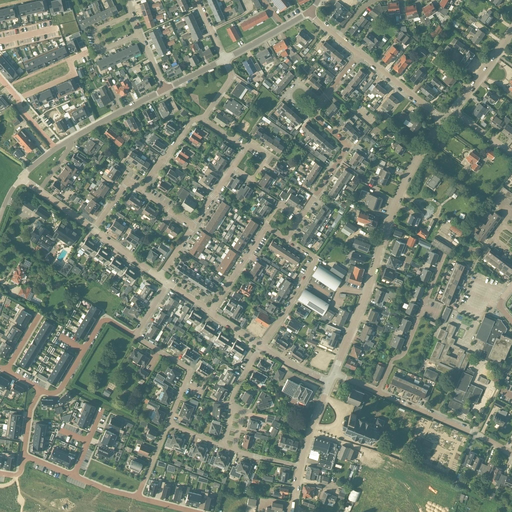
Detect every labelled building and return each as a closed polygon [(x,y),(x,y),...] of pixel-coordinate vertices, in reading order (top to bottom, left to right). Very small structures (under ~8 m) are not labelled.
[(53,7),(49,8),(51,15),(55,14),(54,11),(60,10),(57,0),(55,0),(51,1),(53,7)] [(64,0),(57,0),(60,10),(66,9),(67,11),(70,10),(69,4),(66,4),(64,0)] [(106,0),(107,1),(109,5),(109,8),(112,14),(118,12),(115,5),(114,5),(111,0),(106,0)] [(285,0),(278,6),(281,11),(284,8),(285,9),(291,6),(288,1),(287,2),(285,0)] [(444,7),(442,9),(447,13),(448,11),(447,10),(448,9),(449,9),(452,5),(443,0),(441,0),(439,4),(444,7)] [(94,2),(96,6),(101,19),(107,17),(104,10),(101,11),(98,5),(97,1),(94,2)] [(139,4),(141,10),(152,7),(151,5),(151,4),(150,4),(148,5),(147,1),(139,4)] [(216,1),(210,4),(212,9),(219,6),(216,1)] [(337,1),(327,14),(342,26),(353,14),(354,11),(352,9),(350,12),(337,1)] [(94,2),(92,4),(93,7),(96,14),(93,15),(96,22),(101,19),(96,6),(94,2)] [(374,7),(382,13),(381,12),(383,11),(381,6),(380,2),(379,2),(380,3),(377,5),(376,4),(377,5),(374,7)] [(388,6),(381,6),(383,11),(388,9),(389,14),(394,13),(393,2),(388,2),(388,6)] [(427,5),(433,15),(438,12),(432,2),(427,5)] [(176,5),(172,7),(173,9),(174,8),(175,10),(178,9),(181,8),(182,11),(189,8),(186,3),(177,7),(176,5)] [(141,10),(143,16),(151,13),(150,10),(152,9),(152,8),(156,7),(156,5),(155,5),(154,4),(151,5),(152,7),(141,10)] [(416,4),(410,5),(414,18),(414,21),(421,20),(420,18),(419,18),(419,17),(416,4)] [(406,13),(403,14),(405,20),(408,19),(408,20),(414,18),(410,5),(405,6),(406,13)] [(426,14),(423,16),(427,25),(431,23),(429,17),(433,15),(427,5),(422,8),(426,14)] [(219,6),(212,9),(215,15),(221,12),(219,6)] [(104,10),(107,17),(112,14),(109,8),(104,10)] [(374,8),(370,12),(377,17),(380,13),(374,8)] [(87,10),(85,11),(90,24),(96,22),(93,15),(90,16),(87,10)] [(484,13),(480,19),(482,21),(484,20),(491,25),(496,18),(492,16),(494,14),(493,13),(494,12),(490,10),(486,14),(484,13)] [(85,27),(90,24),(85,11),(82,12),(85,18),(82,20),(80,16),(76,17),(79,24),(83,22),(85,27)] [(259,14),(263,21),(269,17),(265,11),(259,14)] [(225,21),(221,12),(215,15),(217,20),(220,19),(222,22),(225,21)] [(152,16),(151,13),(143,16),(145,22),(155,18),(155,17),(154,15),(152,16)] [(191,13),(184,17),(186,20),(187,22),(194,19),(191,13)] [(259,14),(253,17),(256,24),(263,21),(259,14)] [(156,20),(160,19),(160,17),(159,17),(158,15),(155,17),(155,18),(145,22),(147,28),(155,25),(154,22),(156,21),(156,20)] [(362,16),(359,19),(350,31),(355,36),(364,26),(367,28),(371,23),(362,16)] [(253,17),(247,21),(250,27),(256,24),(253,17)] [(194,19),(187,22),(188,25),(189,28),(197,25),(194,19)] [(453,19),(450,24),(456,28),(459,24),(453,19)] [(244,30),(250,27),(247,21),(241,24),(244,30)] [(186,29),(188,33),(189,33),(191,31),(192,33),(199,30),(197,25),(189,28),(186,29)] [(230,35),(237,32),(233,25),(227,29),(230,35)] [(468,28),(468,29),(470,31),(471,31),(481,38),(482,37),(483,37),(485,36),(484,35),(485,33),(479,29),(477,32),(474,30),(475,30),(469,26),(468,28)] [(149,32),(152,38),(159,35),(162,33),(161,32),(160,30),(158,31),(157,29),(149,32)] [(478,44),(481,38),(471,31),(470,31),(468,29),(466,31),(471,35),(472,34),(474,36),(472,39),(478,44)] [(159,35),(152,38),(154,44),(162,40),(160,38),(163,36),(162,35),(166,33),(166,32),(165,32),(164,30),(161,32),(162,33),(159,35)] [(189,33),(188,33),(185,34),(186,36),(187,38),(191,36),(191,37),(193,36),(194,39),(202,36),(199,30),(192,33),(190,34),(189,33)] [(307,41),(310,38),(301,30),(296,36),(301,40),(299,43),(303,45),(302,46),(305,48),(309,43),(307,41)] [(397,37),(401,41),(407,35),(402,31),(397,37)] [(240,38),(237,32),(230,35),(233,41),(240,38)] [(71,42),(67,43),(70,51),(74,50),(76,49),(76,50),(80,49),(77,42),(81,40),(79,33),(74,35),(75,38),(70,40),(71,42)] [(369,33),(364,39),(370,44),(368,47),(373,51),(377,45),(380,48),(385,42),(382,40),(380,41),(376,38),(375,37),(369,33)] [(407,35),(401,41),(407,45),(412,39),(407,35)] [(154,44),(157,49),(164,46),(162,40),(154,44)] [(283,40),(277,43),(285,57),(288,55),(284,47),(286,46),(283,40)] [(467,53),(469,49),(457,40),(453,45),(460,50),(461,49),(467,53)] [(321,42),(315,49),(317,51),(320,48),(322,51),(321,52),(323,54),(324,53),(326,50),(330,45),(325,41),(323,43),(321,42)] [(195,43),(198,50),(201,57),(204,55),(206,59),(213,55),(209,48),(203,52),(201,49),(198,42),(195,43)] [(283,58),(285,57),(277,43),(272,46),(276,52),(279,50),(283,58)] [(131,44),(128,46),(129,48),(130,47),(134,56),(140,53),(137,44),(132,46),(131,44)] [(335,49),(330,45),(326,50),(330,54),(335,49)] [(64,46),(59,48),(63,57),(68,55),(64,46)] [(167,52),(164,46),(157,49),(159,55),(167,52)] [(382,58),(385,61),(396,48),(393,46),(388,51),(382,58)] [(125,47),(122,48),(123,50),(127,59),(134,56),(130,47),(129,48),(125,49),(125,47)] [(418,52),(421,54),(424,57),(428,52),(422,47),(418,52)] [(59,48),(54,50),(58,59),(63,57),(59,48)] [(396,48),(385,61),(389,63),(399,50),(396,48)] [(267,49),(256,55),(261,64),(266,61),(267,64),(273,60),(276,66),(279,63),(275,58),(275,57),(272,58),(269,52),(267,49)] [(339,52),(335,49),(330,54),(335,58),(339,52)] [(469,49),(467,53),(465,55),(471,59),(475,54),(469,49)] [(54,50),(49,52),(53,61),(58,59),(54,50)] [(118,50),(115,51),(116,53),(117,53),(121,62),(127,59),(123,50),(119,52),(118,50)] [(49,52),(44,55),(48,64),(53,61),(49,52)] [(335,58),(330,64),(333,67),(335,64),(335,63),(337,61),(339,63),(338,63),(342,66),(345,63),(341,60),(344,56),(339,52),(335,58)] [(111,53),(109,54),(109,56),(110,56),(114,64),(121,62),(117,53),(116,53),(112,55),(111,53)] [(296,53),(290,57),(294,62),(297,60),(298,61),(302,59),(296,53)] [(404,61),(397,70),(400,73),(408,63),(409,64),(412,60),(404,54),(402,57),(403,58),(402,59),(404,61)] [(44,55),(39,57),(43,66),(48,64),(44,55)] [(190,61),(192,65),(198,62),(195,55),(189,58),(188,55),(183,57),(186,63),(190,61)] [(466,66),(471,59),(465,55),(460,62),(466,66)] [(105,56),(102,57),(103,59),(104,59),(107,67),(114,64),(110,56),(109,56),(106,58),(105,56)] [(39,57),(34,59),(38,68),(43,66),(39,57)] [(393,67),(397,70),(404,61),(402,59),(403,58),(402,57),(393,67)] [(257,72),(261,70),(257,62),(254,64),(250,58),(243,62),(249,74),(257,70),(257,72)] [(34,59),(29,61),(33,70),(38,68),(34,59)] [(98,59),(96,60),(97,62),(101,70),(107,67),(104,59),(103,59),(99,61),(98,59)] [(29,61),(24,63),(28,72),(33,70),(29,61)] [(440,62),(438,66),(444,71),(446,67),(440,62)] [(8,63),(0,70),(4,74),(11,67),(8,63)] [(172,67),(175,74),(181,71),(178,64),(172,67)] [(11,67),(4,74),(7,78),(15,71),(11,67)] [(169,77),(175,74),(172,67),(166,70),(164,67),(162,68),(164,72),(166,71),(169,77)] [(283,70),(281,72),(285,75),(290,79),(294,75),(292,73),(288,69),(285,72),(283,70)] [(360,69),(356,74),(363,80),(364,81),(366,78),(365,78),(368,74),(366,73),(365,73),(360,69)] [(419,69),(411,79),(417,84),(425,74),(419,69)] [(447,76),(444,80),(451,86),(456,80),(453,77),(455,74),(449,69),(445,74),(447,76)] [(15,71),(7,78),(11,82),(18,75),(15,71)] [(320,77),(313,86),(317,89),(322,83),(320,81),(322,78),(326,73),(324,71),(320,77)] [(308,82),(313,86),(320,77),(314,72),(311,76),(312,77),(308,82)] [(356,74),(353,79),(360,84),(363,80),(356,74)] [(142,81),(145,89),(151,86),(149,83),(151,82),(148,75),(140,79),(142,81)] [(285,75),(281,80),(286,84),(290,79),(285,75)] [(73,78),(67,81),(71,90),(76,88),(77,90),(81,88),(78,83),(75,84),(73,78)] [(140,92),(145,89),(142,81),(140,79),(131,83),(135,90),(138,88),(140,92)] [(353,79),(349,83),(356,89),(360,84),(353,79)] [(122,86),(121,86),(125,94),(128,92),(127,88),(129,87),(127,83),(125,80),(120,82),(122,86)] [(281,80),(277,84),(282,88),(286,84),(281,80)] [(67,81),(62,83),(66,92),(71,90),(67,81)] [(275,82),(271,87),(273,89),(277,93),(278,93),(282,88),(277,84),(275,82)] [(423,85),(421,88),(422,89),(421,90),(426,94),(431,88),(435,84),(432,82),(429,86),(426,84),(425,86),(423,85)] [(59,91),(56,92),(58,98),(61,97),(60,95),(66,92),(62,83),(56,86),(59,91)] [(121,96),(125,94),(121,86),(119,87),(118,83),(113,86),(115,89),(117,93),(119,92),(121,96)] [(349,83),(345,88),(350,92),(354,95),(355,95),(356,93),(354,91),(356,89),(349,83)] [(365,93),(364,95),(366,97),(369,92),(371,94),(370,95),(373,98),(378,92),(377,92),(382,87),(377,83),(375,86),(372,84),(371,86),(369,89),(367,90),(366,92),(365,93)] [(237,85),(232,92),(238,97),(239,97),(245,88),(241,85),(239,87),(237,85)] [(99,89),(102,94),(98,96),(96,93),(92,95),(94,100),(96,99),(100,106),(107,103),(106,101),(110,100),(105,90),(103,86),(99,89)] [(382,87),(377,92),(378,92),(382,96),(387,91),(382,87)] [(345,88),(341,93),(344,95),(342,97),(346,101),(348,98),(347,97),(349,94),(352,97),(354,95),(350,92),(345,88)] [(436,92),(431,88),(426,94),(431,98),(436,92)] [(49,89),(44,91),(48,100),(53,98),(54,100),(57,99),(55,93),(52,94),(49,89)] [(496,98),(498,100),(502,95),(494,90),(492,93),(489,91),(484,96),(490,101),(492,103),(496,98)] [(44,91),(38,93),(42,103),(48,100),(44,91)] [(35,101),(32,103),(35,108),(38,107),(37,105),(42,103),(38,93),(32,96),(35,101)] [(381,108),(386,113),(387,113),(389,110),(389,111),(393,105),(394,105),(398,100),(391,94),(387,99),(387,100),(381,108)] [(162,108),(159,110),(163,118),(167,116),(168,115),(169,113),(169,112),(169,111),(172,109),(174,112),(179,110),(174,102),(170,104),(169,102),(167,99),(159,103),(162,108)] [(239,109),(240,108),(242,105),(233,99),(231,102),(228,99),(223,106),(227,108),(226,110),(232,114),(233,112),(238,116),(242,111),(239,109)] [(485,115),(489,110),(491,107),(483,101),(481,104),(480,103),(473,112),(480,117),(483,113),(485,115)] [(281,115),(288,107),(284,103),(283,103),(282,102),(276,108),(278,110),(277,111),(281,115)] [(333,102),(330,107),(337,113),(339,115),(340,114),(340,112),(338,111),(342,106),(338,103),(337,105),(333,102)] [(82,107),(77,109),(82,119),(88,116),(84,110),(87,108),(84,103),(81,104),(82,107)] [(285,116),(287,118),(293,111),(288,107),(281,115),(284,117),(285,116)] [(337,113),(330,107),(326,112),(331,116),(333,114),(335,115),(337,113)] [(158,119),(155,112),(152,114),(149,108),(142,112),(147,121),(151,118),(153,121),(158,119)] [(71,110),(68,111),(70,117),(73,116),(76,122),(82,119),(77,109),(72,112),(71,110)] [(287,118),(292,122),(297,115),(293,111),(287,118)] [(9,116),(17,125),(21,121),(13,112),(9,116)] [(227,120),(230,123),(233,119),(224,114),(223,116),(218,113),(214,119),(223,126),(227,120)] [(422,123),(409,114),(406,119),(413,124),(411,128),(416,132),(422,123)] [(61,118),(56,122),(62,131),(67,128),(64,122),(66,120),(63,115),(60,116),(61,118)] [(297,115),(292,122),(290,123),(292,125),(294,123),(296,125),(302,119),(297,115)] [(490,122),(499,129),(502,125),(505,127),(507,124),(510,119),(506,116),(503,121),(495,115),(490,122)] [(138,122),(135,123),(132,117),(124,121),(126,127),(129,125),(131,129),(136,127),(137,130),(142,128),(138,122)] [(167,123),(164,127),(167,130),(166,132),(170,135),(171,133),(172,133),(173,132),(174,132),(175,131),(175,130),(175,129),(175,128),(173,127),(174,125),(175,124),(169,120),(168,123),(167,123)] [(345,130),(347,131),(351,126),(353,123),(351,121),(350,122),(348,120),(348,121),(342,127),(342,128),(344,130),(345,130)] [(351,126),(347,131),(351,135),(357,128),(362,123),(360,122),(358,124),(357,124),(354,129),(351,126)] [(304,135),(311,127),(306,123),(302,128),(304,130),(302,133),(304,135)] [(505,127),(502,131),(511,138),(511,136),(511,127),(507,124),(505,127)] [(256,125),(251,133),(254,134),(253,135),(258,138),(263,132),(265,129),(263,128),(261,131),(258,129),(259,127),(256,125)] [(315,131),(311,127),(304,135),(306,137),(308,134),(311,136),(315,131)] [(109,128),(104,134),(119,146),(124,140),(126,142),(128,139),(123,135),(121,137),(109,128)] [(191,132),(200,138),(201,137),(203,137),(205,138),(208,133),(203,129),(201,132),(196,128),(194,131),(193,130),(191,132)] [(351,135),(356,139),(358,137),(362,132),(357,128),(351,135)] [(362,132),(358,137),(361,140),(365,135),(365,134),(369,130),(367,128),(362,133),(362,132)] [(21,144),(29,138),(21,129),(14,136),(21,144)] [(311,141),(313,143),(320,135),(315,131),(311,136),(313,138),(311,141)] [(199,140),(200,138),(191,132),(190,135),(191,135),(189,138),(194,142),(192,144),(198,148),(201,143),(199,142),(199,140)] [(263,132),(258,138),(264,142),(268,136),(263,132)] [(157,140),(159,138),(159,137),(154,134),(150,139),(154,142),(152,145),(159,151),(163,145),(157,140)] [(271,138),(268,136),(264,142),(269,146),(274,138),(275,137),(273,135),(271,138)] [(324,139),(320,135),(313,143),(315,144),(317,143),(319,145),(320,144),(324,139)] [(86,147),(83,150),(91,155),(93,152),(98,145),(99,144),(101,146),(104,143),(95,136),(93,138),(93,137),(92,137),(90,137),(89,138),(85,144),(87,145),(86,147)] [(35,145),(29,138),(21,144),(28,152),(35,145)] [(279,141),(274,138),(269,146),(274,149),(278,143),(279,141)] [(402,146),(404,143),(396,138),(393,144),(397,147),(395,150),(402,154),(406,148),(402,146)] [(322,146),(319,149),(322,151),(329,143),(324,139),(320,144),(322,146)] [(223,142),(219,147),(225,151),(224,153),(229,156),(230,155),(231,155),(232,154),(233,153),(235,151),(231,148),(232,145),(227,141),(225,144),(223,142)] [(283,146),(278,143),(274,149),(279,153),(283,146)] [(320,153),(317,157),(324,162),(327,158),(322,155),(324,153),(328,153),(333,147),(329,143),(322,151),(320,153)] [(18,148),(14,152),(19,158),(23,154),(18,148)] [(130,163),(136,154),(138,151),(133,148),(127,158),(130,160),(128,162),(130,163)] [(178,152),(187,158),(187,157),(190,156),(192,158),(195,153),(189,149),(188,151),(182,148),(180,151),(179,150),(178,152)] [(490,149),(487,154),(493,159),(496,154),(490,149)] [(355,154),(353,157),(361,162),(367,166),(369,163),(363,159),(366,153),(361,150),(359,153),(356,152),(355,152),(354,154),(355,154)] [(482,164),(477,160),(481,156),(473,150),(471,153),(469,156),(468,155),(466,158),(468,160),(474,165),(472,168),(476,171),(482,164)] [(219,157),(216,160),(224,166),(225,164),(226,164),(228,161),(223,158),(225,156),(218,151),(216,155),(219,157)] [(186,159),(187,158),(178,152),(176,154),(177,155),(175,158),(181,161),(179,164),(185,168),(188,163),(186,162),(186,159)] [(75,153),(70,159),(78,165),(80,161),(85,164),(89,159),(83,155),(81,157),(77,154),(75,153)] [(94,155),(91,158),(98,164),(104,156),(100,154),(98,157),(94,155)] [(141,157),(136,154),(130,163),(131,164),(132,162),(136,164),(141,157)] [(145,160),(141,157),(136,164),(138,166),(137,168),(139,169),(145,160)] [(351,159),(349,161),(350,162),(357,167),(361,162),(353,157),(352,159),(351,159)] [(147,158),(145,160),(139,169),(140,170),(141,168),(144,170),(149,163),(147,162),(149,159),(147,158)] [(209,162),(207,165),(215,170),(217,168),(221,171),(223,168),(223,167),(224,166),(216,160),(213,165),(212,164),(209,162)] [(109,165),(107,167),(108,169),(110,171),(119,177),(120,175),(119,175),(118,174),(120,171),(117,169),(120,166),(118,165),(117,164),(113,161),(111,165),(109,165)] [(287,172),(284,170),(286,167),(277,162),(273,168),(279,172),(278,175),(283,178),(287,172)] [(310,163),(309,165),(318,171),(321,166),(315,162),(313,165),(310,163)] [(66,165),(63,170),(72,177),(74,174),(76,176),(80,171),(74,167),(72,169),(66,165)] [(309,165),(307,168),(311,170),(309,173),(315,176),(318,171),(309,165)] [(204,175),(214,182),(217,178),(216,177),(218,174),(208,168),(204,172),(205,173),(204,175)] [(345,169),(342,174),(349,179),(352,174),(354,175),(356,172),(349,168),(347,170),(345,169)] [(381,168),(378,174),(381,176),(381,175),(387,178),(390,172),(383,169),(381,168)] [(170,169),(166,174),(169,176),(170,176),(170,178),(172,179),(179,178),(180,179),(181,177),(182,177),(184,174),(177,169),(176,169),(174,171),(170,169)] [(70,180),(72,177),(63,170),(59,176),(65,180),(63,183),(69,187),(73,182),(70,180)] [(105,174),(103,177),(108,180),(110,178),(114,180),(115,178),(117,178),(118,178),(119,177),(110,171),(107,175),(105,174)] [(262,178),(270,183),(273,178),(276,180),(278,178),(273,174),(271,177),(266,173),(262,178)] [(309,173),(306,178),(311,181),(315,176),(309,173)] [(427,183),(433,188),(441,178),(434,173),(427,183)] [(342,174),(338,179),(346,184),(349,179),(342,174)] [(201,177),(198,182),(208,189),(210,186),(211,187),(214,182),(204,175),(202,178),(201,177)] [(381,176),(378,182),(385,185),(387,178),(381,175),(381,176)] [(301,178),(299,181),(300,182),(306,186),(308,187),(311,181),(306,178),(302,176),(301,178)] [(232,183),(230,181),(226,187),(231,190),(233,187),(236,189),(242,181),(236,177),(232,183)] [(102,182),(99,186),(107,193),(108,191),(107,190),(109,187),(105,184),(107,182),(102,178),(100,181),(102,182)] [(260,179),(258,182),(259,182),(259,183),(262,185),(265,187),(263,189),(268,193),(270,190),(267,188),(270,183),(262,178),(261,180),(260,179)] [(338,179),(335,184),(343,189),(346,184),(338,179)] [(161,181),(158,187),(167,193),(171,188),(169,187),(171,184),(166,180),(164,183),(161,181)] [(194,181),(192,184),(197,187),(194,193),(201,198),(205,192),(201,189),(198,187),(200,185),(194,181)] [(64,191),(67,187),(67,186),(61,183),(60,185),(55,182),(51,187),(58,193),(61,189),(64,191)] [(93,188),(91,191),(97,196),(98,197),(100,194),(102,196),(104,194),(105,193),(106,194),(107,193),(99,186),(96,184),(95,185),(93,188)] [(335,184),(332,189),(339,194),(343,189),(335,184)] [(240,189),(235,196),(241,200),(244,195),(247,197),(252,189),(252,188),(250,186),(249,187),(246,185),(244,188),(242,187),(240,189)] [(446,193),(451,196),(456,189),(451,186),(446,193)] [(187,197),(190,192),(183,188),(178,197),(181,199),(181,200),(181,203),(182,203),(181,205),(184,207),(183,208),(190,212),(196,203),(187,197)] [(282,191),(279,196),(286,200),(286,201),(290,204),(297,194),(294,192),(295,191),(290,188),(286,194),(282,191)] [(332,189),(328,194),(336,199),(339,194),(332,189)] [(357,202),(375,208),(379,209),(383,198),(369,194),(369,192),(362,190),(357,202)] [(88,203),(96,209),(99,204),(94,200),(95,198),(90,193),(86,198),(90,201),(88,203)] [(128,204),(132,206),(137,198),(132,194),(128,200),(126,198),(122,203),(127,206),(128,204)] [(299,195),(297,194),(290,204),(295,207),(295,206),(298,208),(305,197),(304,197),(300,194),(299,195)] [(258,205),(268,212),(271,207),(270,207),(272,204),(262,197),(259,202),(260,203),(258,205)] [(137,198),(132,206),(135,208),(134,210),(138,213),(141,208),(139,207),(142,202),(137,198)] [(218,204),(226,210),(229,205),(222,201),(220,204),(219,203),(218,204)] [(92,214),(96,209),(88,203),(86,206),(83,203),(79,208),(85,212),(87,210),(92,214)] [(218,207),(216,210),(223,214),(226,210),(218,204),(216,206),(218,207)] [(143,210),(141,208),(138,213),(142,216),(144,214),(147,216),(152,208),(147,205),(143,210)] [(265,216),(268,212),(258,205),(257,208),(256,207),(252,212),(263,219),(264,216),(265,216)] [(320,212),(327,217),(330,213),(332,213),(334,210),(327,206),(325,209),(322,208),(320,212)] [(49,214),(39,207),(35,213),(45,219),(49,214)] [(152,208),(147,216),(150,218),(149,221),(153,224),(156,219),(154,217),(158,212),(152,208)] [(213,212),(212,214),(220,219),(223,214),(216,210),(215,213),(213,212)] [(373,232),(375,227),(379,216),(375,214),(375,215),(360,210),(356,220),(366,224),(366,225),(369,226),(367,230),(373,232)] [(418,210),(417,213),(422,216),(427,219),(430,216),(424,212),(418,210)] [(485,212),(489,214),(498,221),(501,216),(495,212),(493,215),(486,210),(485,212)] [(320,212),(317,216),(327,223),(330,219),(327,217),(320,212)] [(212,216),(210,219),(217,224),(220,219),(212,214),(211,215),(212,216)] [(411,214),(408,222),(414,224),(413,227),(416,228),(419,221),(416,220),(418,217),(411,214)] [(490,219),(488,222),(494,226),(498,221),(489,214),(487,216),(490,219)] [(317,216),(314,220),(322,226),(324,227),(327,223),(317,216)] [(112,231),(113,232),(119,223),(115,220),(116,219),(113,217),(110,222),(113,224),(110,228),(113,230),(112,231)] [(207,221),(206,223),(215,228),(217,224),(210,219),(209,222),(207,221)] [(248,224),(256,229),(258,228),(256,226),(258,224),(251,219),(248,224)] [(314,220),(311,225),(319,230),(322,226),(314,220)] [(348,220),(343,227),(348,231),(346,233),(349,235),(351,233),(352,233),(357,226),(348,220)] [(54,233),(53,235),(55,236),(56,237),(54,239),(56,240),(66,247),(69,243),(70,244),(71,243),(74,244),(79,236),(77,235),(78,233),(71,228),(71,230),(66,227),(67,226),(61,221),(53,232),(54,233)] [(163,229),(174,236),(179,229),(170,223),(168,226),(167,224),(163,222),(159,228),(162,231),(163,229)] [(483,222),(481,224),(491,231),(494,226),(488,222),(486,224),(483,222)] [(124,226),(119,223),(113,232),(115,233),(116,232),(119,234),(122,230),(124,232),(128,226),(125,225),(124,226)] [(212,233),(215,228),(206,223),(205,224),(206,226),(205,228),(212,233)] [(453,223),(450,228),(461,236),(465,231),(453,223)] [(248,224),(245,228),(252,233),(254,230),(255,231),(256,229),(248,224)] [(482,228),(480,231),(487,236),(491,231),(481,224),(480,226),(482,228)] [(56,237),(55,236),(53,235),(48,232),(49,231),(40,225),(38,229),(35,227),(31,234),(33,236),(31,239),(39,245),(49,251),(56,240),(54,239),(56,237)] [(311,225),(308,229),(316,234),(319,230),(311,225)] [(128,242),(129,243),(135,234),(131,231),(132,229),(129,227),(125,233),(128,235),(126,238),(129,240),(128,242)] [(420,227),(417,234),(426,238),(429,232),(420,227)] [(245,228),(242,233),(250,238),(252,237),(250,236),(252,233),(245,228)] [(399,239),(402,240),(405,232),(403,231),(403,230),(396,228),(393,235),(400,237),(399,239)] [(308,229),(305,233),(313,238),(316,234),(308,229)] [(202,231),(199,237),(208,242),(211,237),(202,231)] [(476,232),(474,234),(475,235),(479,238),(483,241),(487,236),(480,231),(478,234),(476,232)] [(242,233),(239,237),(246,242),(248,239),(249,240),(250,238),(242,233)] [(316,240),(313,238),(305,233),(303,238),(301,242),(307,246),(310,242),(313,244),(316,240)] [(407,243),(414,247),(417,239),(417,238),(418,236),(411,233),(410,236),(408,239),(407,243)] [(135,234),(129,243),(130,244),(131,243),(132,243),(135,244),(136,242),(139,244),(140,242),(143,237),(141,235),(140,237),(135,234)] [(199,237),(196,242),(204,247),(208,242),(199,237)] [(239,237),(236,242),(245,248),(246,246),(244,245),(246,242),(239,237)] [(356,237),(352,246),(367,252),(371,242),(356,237)] [(435,237),(431,244),(450,255),(454,248),(435,237)] [(81,241),(78,246),(80,248),(79,249),(84,252),(86,250),(91,242),(87,238),(84,243),(81,241)] [(270,250),(272,252),(277,243),(272,240),(268,247),(270,249),(270,250)] [(407,244),(406,244),(405,243),(397,240),(392,252),(400,255),(401,252),(403,253),(407,244)] [(431,244),(420,240),(419,244),(429,249),(431,244)] [(86,250),(84,252),(88,255),(87,256),(90,258),(91,256),(95,251),(93,249),(96,245),(91,242),(86,250)] [(196,242),(193,247),(201,252),(204,247),(196,242)] [(243,249),(245,248),(236,242),(233,247),(240,251),(242,248),(243,249)] [(153,246),(146,257),(153,262),(160,251),(164,254),(168,249),(162,244),(161,243),(157,249),(153,246)] [(282,246),(277,243),(272,252),(274,253),(275,252),(277,253),(282,246)] [(286,249),(282,246),(277,253),(280,255),(279,256),(281,257),(286,249)] [(198,257),(201,252),(193,247),(189,252),(198,257)] [(486,262),(487,262),(497,249),(495,248),(492,251),(490,250),(491,249),(488,247),(484,252),(487,254),(482,260),(483,260),(485,257),(488,260),(486,262)] [(95,251),(91,256),(93,258),(95,256),(99,259),(105,251),(100,248),(97,252),(95,251)] [(226,254),(235,260),(238,254),(230,249),(226,254)] [(291,252),(286,249),(281,257),(283,259),(284,257),(286,259),(291,252)] [(499,250),(497,249),(487,262),(489,260),(492,263),(498,256),(496,254),(499,250)] [(109,254),(105,251),(99,259),(104,262),(103,264),(105,266),(108,260),(106,259),(109,254)] [(423,264),(430,266),(431,263),(434,264),(438,254),(431,251),(427,261),(426,261),(424,264),(423,264)] [(295,255),(291,252),(286,259),(289,261),(288,262),(290,263),(295,255)] [(353,252),(349,262),(355,264),(356,261),(363,263),(366,257),(353,252)] [(226,254),(223,259),(231,265),(235,260),(226,254)] [(500,258),(498,256),(492,263),(497,266),(505,255),(503,254),(500,258)] [(300,258),(295,255),(290,263),(292,265),(293,263),(295,265),(300,258)] [(507,257),(505,255),(497,266),(501,269),(506,262),(504,260),(507,257)] [(388,262),(387,263),(387,264),(387,265),(396,268),(398,263),(401,264),(402,261),(391,256),(389,261),(388,262)] [(105,266),(104,267),(106,269),(111,272),(111,271),(113,269),(118,261),(114,258),(111,262),(108,260),(105,266)] [(20,263),(16,270),(16,269),(13,274),(14,274),(11,280),(17,284),(21,278),(23,279),(25,274),(23,273),(27,266),(29,267),(31,262),(26,259),(23,264),(20,263)] [(223,259),(220,264),(228,270),(231,265),(223,259)] [(177,272),(176,273),(181,276),(188,267),(188,266),(183,263),(183,262),(181,260),(176,267),(179,269),(177,272)] [(509,264),(506,262),(501,269),(504,272),(503,274),(511,263),(511,260),(509,264)] [(114,276),(113,279),(115,280),(117,278),(122,270),(120,268),(123,264),(118,261),(113,269),(117,272),(115,275),(114,276)] [(256,261),(253,267),(261,272),(263,268),(265,270),(268,265),(263,262),(262,265),(256,261)] [(454,267),(468,272),(469,270),(464,268),(465,266),(466,266),(467,266),(454,261),(456,262),(454,267)] [(54,263),(51,266),(66,276),(72,266),(68,263),(64,269),(54,263)] [(511,263),(503,274),(504,275),(505,273),(509,276),(507,278),(511,271),(511,263)] [(225,275),(228,270),(220,264),(216,269),(225,275)] [(337,287),(342,280),(342,279),(336,275),(320,264),(313,274),(332,287),(337,287)] [(346,275),(345,281),(348,281),(360,285),(363,277),(362,276),(364,269),(351,264),(348,272),(346,275)] [(428,270),(430,266),(423,264),(422,267),(424,268),(420,278),(427,281),(431,271),(428,270)] [(347,271),(339,266),(334,272),(342,278),(347,271)] [(124,272),(122,270),(117,278),(119,279),(122,275),(126,279),(132,271),(127,267),(124,272)] [(188,267),(181,276),(186,279),(192,269),(188,267)] [(263,273),(261,272),(253,267),(249,272),(252,274),(250,276),(258,282),(263,273)] [(454,267),(452,271),(461,275),(463,273),(467,274),(468,272),(454,267)] [(192,269),(186,279),(190,282),(197,272),(192,269)] [(382,278),(401,286),(403,281),(396,278),(398,272),(395,271),(394,272),(386,269),(385,269),(382,278)] [(128,285),(124,291),(127,294),(132,287),(131,286),(136,280),(133,278),(136,274),(132,271),(126,279),(125,281),(129,284),(128,285)] [(452,271),(450,276),(464,282),(465,280),(460,278),(461,275),(452,271)] [(197,272),(190,282),(195,285),(201,275),(197,272)] [(201,275),(195,285),(199,288),(204,280),(202,279),(202,277),(202,276),(201,275)] [(284,279),(281,283),(291,289),(293,284),(292,283),(294,280),(290,278),(286,276),(285,278),(284,279)] [(450,276),(448,281),(458,285),(459,282),(463,284),(464,282),(450,276)] [(204,280),(199,288),(204,291),(210,281),(206,278),(204,280)] [(247,278),(239,290),(248,295),(255,284),(247,278)] [(145,285),(142,290),(150,295),(152,292),(152,293),(154,290),(149,287),(151,285),(145,281),(144,284),(145,285)] [(210,281),(204,291),(209,294),(212,290),(214,292),(218,286),(210,281)] [(448,281),(446,286),(460,291),(461,289),(457,287),(458,285),(448,281)] [(280,282),(278,287),(280,289),(288,293),(291,289),(281,283),(280,282)] [(411,298),(416,300),(418,297),(420,298),(425,287),(417,284),(413,295),(412,294),(411,298)] [(21,287),(18,294),(26,298),(29,291),(31,288),(27,286),(25,289),(21,287)] [(446,286),(444,290),(454,294),(455,292),(459,294),(460,291),(446,286)] [(280,289),(277,293),(285,298),(288,293),(280,289)] [(304,289),(298,300),(322,315),(327,308),(329,304),(304,289)] [(395,300),(396,296),(397,294),(389,290),(388,293),(379,289),(374,300),(382,304),(384,300),(386,301),(387,297),(395,300)] [(150,295),(142,290),(139,295),(138,294),(136,296),(141,300),(143,297),(148,300),(149,297),(150,295)] [(444,290),(442,295),(456,301),(457,299),(453,297),(454,294),(444,290)] [(235,291),(232,296),(237,300),(240,295),(235,291)] [(273,295),(270,299),(280,305),(281,302),(282,303),(285,298),(277,293),(275,296),(273,295)] [(438,299),(445,302),(450,304),(451,304),(450,304),(451,301),(455,303),(456,301),(442,295),(440,300),(438,299)] [(134,303),(132,305),(140,311),(141,310),(142,310),(144,307),(143,306),(138,302),(139,300),(133,296),(130,301),(134,303)] [(168,299),(167,301),(168,302),(177,307),(177,308),(180,303),(181,305),(182,304),(183,302),(176,297),(174,299),(170,296),(168,299)] [(415,303),(416,300),(411,298),(409,301),(410,302),(406,312),(413,315),(418,304),(415,303)] [(230,299),(227,305),(239,312),(242,307),(238,304),(230,299)] [(167,301),(164,306),(168,309),(167,311),(168,312),(172,314),(174,312),(174,313),(177,308),(177,307),(168,302),(167,301)] [(273,315),(274,312),(276,313),(279,308),(271,303),(268,308),(267,307),(265,310),(273,315)] [(19,308),(16,313),(28,320),(31,315),(24,311),(26,308),(20,305),(19,304),(17,307),(19,308)] [(92,305),(89,309),(97,315),(100,310),(92,305)] [(140,311),(132,305),(130,310),(126,307),(122,313),(129,317),(131,314),(136,317),(137,316),(138,316),(139,314),(139,313),(140,311)] [(227,305),(223,310),(231,315),(238,319),(241,314),(239,312),(227,305)] [(306,311),(309,313),(311,310),(309,309),(304,306),(302,305),(300,307),(298,306),(295,312),(303,317),(306,311)] [(258,306),(251,317),(266,326),(270,320),(268,318),(269,316),(268,315),(268,314),(266,313),(267,312),(258,306)] [(343,326),(349,312),(341,308),(338,314),(331,311),(327,308),(322,315),(324,316),(330,320),(335,322),(343,326)] [(89,309),(86,314),(94,319),(97,315),(89,309)] [(187,319),(192,322),(197,314),(195,312),(193,310),(190,315),(187,313),(184,319),(186,320),(187,319)] [(374,324),(377,325),(378,321),(375,320),(378,313),(371,310),(368,317),(372,319),(371,322),(374,324)] [(161,311),(158,315),(164,319),(165,320),(166,320),(168,321),(169,322),(172,317),(174,319),(174,318),(175,318),(176,317),(172,314),(168,312),(167,311),(165,313),(161,311)] [(8,319),(8,320),(10,321),(11,321),(16,324),(18,321),(25,326),(28,320),(16,313),(13,318),(10,317),(8,319)] [(86,314),(83,319),(92,324),(94,319),(86,314)] [(199,328),(200,326),(202,323),(199,321),(203,317),(200,315),(200,316),(197,314),(192,322),(197,325),(196,326),(199,328)] [(475,341),(473,345),(482,349),(479,356),(482,357),(482,358),(490,361),(491,358),(500,362),(501,360),(505,362),(506,359),(505,359),(505,358),(506,358),(511,346),(511,344),(511,338),(504,335),(505,332),(507,328),(502,321),(501,321),(501,322),(499,321),(499,320),(497,319),(485,314),(482,322),(481,323),(480,325),(479,329),(477,332),(477,334),(474,341),(475,341)] [(159,323),(158,325),(163,328),(168,321),(158,315),(155,320),(159,323)] [(395,330),(403,333),(404,330),(407,331),(411,321),(404,318),(400,328),(396,327),(395,330)] [(83,319),(80,323),(89,328),(92,324),(83,319)] [(53,326),(45,320),(42,325),(50,330),(53,326)] [(295,331),(298,325),(300,326),(301,323),(295,320),(294,322),(290,320),(287,326),(295,331)] [(10,324),(7,329),(18,336),(22,331),(14,327),(16,324),(11,321),(10,321),(9,324),(10,324)] [(197,331),(199,333),(200,332),(200,331),(205,334),(210,326),(208,325),(208,324),(206,322),(204,325),(202,323),(200,326),(199,328),(197,331)] [(80,323),(78,328),(86,333),(89,328),(80,323)] [(458,355),(457,358),(446,354),(451,344),(453,345),(455,339),(451,337),(456,326),(449,323),(446,330),(441,328),(437,338),(442,340),(441,342),(438,341),(429,361),(435,364),(435,363),(438,364),(436,369),(460,379),(455,391),(456,393),(454,397),(452,397),(451,399),(448,406),(467,414),(470,407),(465,405),(467,398),(477,402),(483,389),(469,383),(475,371),(467,368),(466,371),(464,370),(471,353),(466,351),(466,353),(462,352),(463,349),(460,347),(457,354),(458,355)] [(325,330),(329,332),(328,336),(337,340),(339,334),(339,333),(340,330),(341,330),(328,324),(325,330)] [(365,324),(363,331),(371,334),(373,330),(375,331),(376,329),(382,331),(384,328),(377,325),(374,324),(373,327),(365,324)] [(50,330),(42,325),(39,330),(47,335),(50,330)] [(163,328),(158,325),(156,327),(152,325),(149,329),(157,334),(160,330),(162,331),(163,328)] [(210,326),(205,334),(210,337),(209,339),(207,342),(210,343),(211,341),(215,336),(212,334),(214,331),(216,329),(213,327),(213,328),(210,326)] [(75,333),(83,338),(86,333),(78,328),(75,333)] [(3,334),(1,337),(6,340),(8,337),(15,342),(18,336),(7,329),(4,334),(3,334)] [(149,329),(146,334),(151,337),(149,339),(154,342),(154,343),(156,340),(157,341),(160,336),(157,334),(149,329)] [(47,335),(39,330),(36,335),(45,340),(47,335)] [(401,337),(403,333),(395,330),(393,334),(397,335),(393,345),(400,348),(404,338),(401,337)] [(367,340),(366,344),(369,345),(372,347),(374,343),(371,341),(372,339),(369,338),(371,334),(363,331),(360,337),(367,340)] [(217,338),(215,336),(211,341),(213,342),(214,343),(215,341),(219,344),(225,336),(222,335),(223,334),(220,333),(217,338)] [(274,343),(279,347),(286,336),(284,334),(281,338),(279,336),(280,335),(277,333),(274,338),(276,340),(274,343)] [(45,340),(36,335),(33,339),(42,344),(45,340)] [(168,347),(173,350),(179,340),(172,336),(168,341),(171,343),(168,347)] [(225,336),(219,344),(224,348),(223,349),(226,351),(229,345),(227,344),(230,339),(227,337),(227,338),(225,336)] [(287,336),(286,336),(279,347),(284,350),(286,347),(289,348),(292,343),(290,342),(289,343),(286,341),(288,338),(288,337),(287,336)] [(322,337),(320,344),(333,349),(334,349),(335,347),(334,346),(336,343),(337,343),(338,341),(337,340),(328,336),(326,339),(322,337)] [(42,344),(33,339),(31,344),(39,349),(42,344)] [(182,350),(186,345),(179,340),(173,350),(177,353),(180,349),(182,350)] [(226,351),(225,352),(228,354),(227,354),(232,357),(233,357),(234,354),(240,346),(237,344),(235,342),(232,347),(229,345),(226,351)] [(366,351),(369,345),(366,344),(362,343),(360,347),(354,345),(350,354),(358,357),(362,349),(366,351)] [(6,356),(12,347),(6,344),(1,353),(2,353),(1,354),(5,356),(6,356)] [(39,349),(31,344),(28,348),(36,354),(39,349)] [(290,355),(295,358),(303,347),(300,346),(298,349),(295,347),(296,346),(294,344),(290,349),(293,351),(290,355)] [(190,348),(186,345),(182,350),(185,352),(182,356),(187,359),(192,351),(189,349),(190,348)] [(234,354),(233,357),(238,360),(238,359),(240,361),(244,355),(242,353),(244,349),(245,349),(242,347),(242,348),(240,346),(234,354)] [(305,349),(303,347),(295,358),(300,362),(303,358),(305,360),(309,355),(306,353),(305,354),(303,352),(305,349)] [(36,354),(28,348),(25,353),(34,358),(36,354)] [(192,351),(187,359),(191,362),(194,358),(196,359),(200,354),(198,352),(193,349),(192,351)] [(133,360),(140,364),(142,365),(137,373),(145,378),(148,373),(142,369),(149,359),(145,356),(146,356),(142,353),(143,352),(139,350),(139,351),(138,351),(138,352),(134,350),(130,357),(133,359),(133,360)] [(72,356),(64,351),(61,356),(69,361),(72,356)] [(34,358),(25,353),(22,358),(31,363),(34,358)] [(61,356),(58,360),(67,365),(69,361),(61,356)] [(19,363),(28,368),(31,363),(22,358),(19,363)] [(264,362),(261,360),(260,360),(257,365),(266,370),(268,366),(270,368),(274,362),(268,358),(266,361),(264,362)] [(361,365),(363,361),(356,358),(355,361),(349,358),(345,366),(355,370),(357,364),(361,365)] [(200,374),(201,374),(206,366),(201,363),(202,361),(200,359),(196,365),(199,366),(196,371),(196,372),(199,374),(200,374)] [(64,370),(67,365),(58,360),(55,365),(64,370)] [(372,378),(379,380),(384,367),(378,364),(372,378)] [(64,370),(55,365),(53,370),(61,375),(64,370)] [(210,368),(206,366),(201,374),(200,374),(201,375),(204,377),(205,377),(208,372),(210,374),(214,368),(211,367),(210,368)] [(225,375),(233,380),(235,377),(237,375),(232,372),(233,369),(228,366),(226,369),(228,370),(225,375)] [(435,380),(438,373),(427,368),(423,375),(435,380)] [(172,369),(166,379),(174,384),(180,374),(172,369)] [(277,369),(273,378),(279,381),(284,373),(277,369)] [(58,379),(61,375),(53,370),(50,374),(58,379)] [(393,384),(395,385),(400,376),(395,374),(396,372),(389,387),(391,388),(393,384)] [(158,373),(155,377),(162,381),(165,377),(158,373)] [(259,376),(253,373),(250,379),(258,383),(260,380),(264,382),(267,376),(261,373),(259,376)] [(47,379),(55,384),(58,379),(50,374),(47,379)] [(220,379),(218,381),(224,385),(226,382),(231,385),(232,382),(233,380),(225,375),(222,380),(220,379)] [(404,378),(400,376),(395,385),(398,386),(396,391),(398,392),(404,378)] [(3,377),(0,382),(0,391),(2,392),(0,394),(4,396),(4,395),(7,389),(4,388),(8,380),(3,377)] [(155,377),(153,380),(162,385),(163,382),(162,381),(155,377)] [(409,380),(404,378),(398,392),(401,393),(402,388),(405,389),(409,380)] [(281,390),(293,396),(299,385),(287,379),(281,390)] [(414,382),(409,380),(405,389),(408,390),(406,395),(408,396),(414,382)] [(214,384),(213,388),(216,390),(220,392),(225,395),(226,392),(226,393),(228,390),(223,387),(224,385),(218,381),(217,384),(216,384),(214,384)] [(419,384),(414,382),(408,396),(410,397),(412,392),(415,393),(419,384)] [(23,389),(23,388),(14,383),(11,389),(20,394),(21,393),(22,393),(24,390),(23,389)] [(299,384),(299,385),(293,396),(292,397),(298,400),(299,400),(297,403),(303,406),(304,403),(305,403),(312,390),(303,386),(303,384),(301,383),(299,384)] [(423,386),(419,384),(415,393),(417,394),(415,399),(417,400),(423,386)] [(428,388),(423,386),(417,400),(419,401),(421,396),(424,397),(423,398),(424,399),(429,386),(428,388)] [(161,391),(158,399),(161,400),(162,401),(162,402),(166,404),(166,403),(168,403),(170,398),(171,396),(172,392),(168,391),(166,390),(163,388),(162,391),(161,391)] [(347,400),(355,403),(362,406),(363,401),(361,400),(362,398),(366,399),(368,394),(364,393),(364,392),(352,388),(349,396),(349,395),(347,396),(347,398),(347,399),(348,400),(347,400)] [(223,397),(225,395),(220,392),(216,390),(213,395),(212,394),(210,397),(216,400),(217,397),(222,400),(224,398),(223,397)] [(240,396),(240,397),(241,398),(247,401),(246,402),(250,405),(253,399),(251,397),(252,395),(245,391),(243,394),(242,394),(241,394),(240,396)] [(266,408),(265,408),(269,406),(268,402),(272,400),(270,396),(264,398),(264,396),(266,393),(262,391),(258,397),(261,399),(263,402),(257,404),(258,408),(259,408),(260,409),(262,409),(266,408)] [(71,397),(67,392),(59,399),(63,404),(71,397)] [(184,402),(181,408),(191,412),(192,408),(195,410),(198,401),(192,399),(189,404),(184,402)] [(496,400),(494,404),(501,408),(504,403),(496,400)] [(85,402),(82,408),(93,412),(95,407),(85,402)] [(224,416),(224,412),(224,408),(219,407),(220,404),(214,403),(213,410),(216,410),(215,416),(223,417),(223,415),(224,416)] [(359,413),(362,406),(355,403),(352,412),(351,412),(349,417),(347,417),(346,419),(342,427),(343,428),(342,430),(345,431),(344,434),(371,445),(373,440),(376,441),(380,440),(381,436),(380,432),(377,430),(379,425),(382,426),(383,425),(384,425),(386,421),(385,421),(378,418),(377,419),(375,418),(373,424),(360,418),(361,414),(359,413)] [(82,408),(80,413),(81,413),(91,417),(93,412),(82,408)] [(153,410),(150,418),(153,419),(153,420),(154,421),(154,422),(158,423),(158,422),(160,423),(162,418),(163,415),(164,412),(158,409),(155,408),(154,411),(153,410)] [(189,416),(191,412),(181,408),(179,415),(184,417),(183,420),(190,422),(192,417),(189,416)] [(494,418),(493,419),(497,421),(496,422),(503,425),(505,420),(506,421),(507,418),(505,417),(504,416),(504,415),(505,416),(507,412),(504,410),(503,410),(502,411),(500,410),(498,413),(496,413),(495,416),(494,416),(494,418)] [(79,418),(88,422),(91,417),(81,413),(79,418)] [(62,416),(63,421),(68,423),(71,414),(62,416)] [(267,414),(266,421),(272,423),(276,415),(267,414)] [(74,421),(73,425),(78,427),(80,424),(86,427),(88,422),(79,418),(78,417),(76,422),(74,421)] [(257,430),(258,423),(261,424),(262,420),(259,420),(259,419),(249,417),(249,418),(248,419),(248,421),(247,428),(257,430)] [(111,418),(109,424),(116,428),(115,430),(121,433),(123,434),(124,431),(121,429),(123,423),(111,418)] [(219,425),(220,422),(215,420),(214,423),(212,422),(210,430),(212,433),(219,435),(221,427),(219,425)] [(152,439),(153,438),(154,438),(157,432),(152,429),(154,427),(148,424),(146,429),(148,430),(146,434),(148,435),(147,437),(152,439)] [(106,430),(103,436),(115,440),(117,435),(119,436),(121,433),(115,430),(114,433),(106,430)] [(173,444),(175,445),(179,436),(175,434),(174,435),(174,434),(171,441),(167,439),(165,445),(171,447),(173,444)] [(245,434),(242,446),(250,448),(253,436),(245,434)] [(103,436),(101,442),(109,445),(108,448),(113,450),(115,447),(113,446),(115,440),(103,436)] [(185,446),(182,445),(184,439),(183,438),(184,437),(179,436),(175,445),(174,449),(183,452),(185,446)] [(298,441),(290,439),(281,436),(278,445),(295,451),(298,441)] [(316,437),(312,449),(320,451),(317,461),(318,461),(322,463),(321,466),(332,469),(338,448),(336,448),(337,444),(316,437)] [(138,451),(143,453),(147,455),(150,447),(143,445),(144,441),(137,439),(136,442),(141,444),(138,451)] [(195,453),(197,454),(201,445),(197,443),(197,444),(196,443),(193,449),(190,448),(188,454),(193,456),(195,453)] [(338,455),(337,457),(345,460),(346,457),(353,459),(357,450),(342,444),(340,450),(338,455)] [(201,445),(197,454),(200,455),(199,459),(205,461),(207,455),(204,454),(206,448),(205,447),(206,446),(201,445)] [(98,447),(96,453),(99,455),(98,455),(103,457),(108,459),(111,453),(114,454),(116,451),(113,450),(108,448),(106,451),(98,447)] [(53,448),(49,458),(55,460),(59,450),(53,448)] [(59,450),(55,460),(60,462),(64,452),(59,450)] [(464,458),(461,464),(464,465),(466,461),(473,464),(477,456),(477,455),(477,454),(470,451),(468,455),(467,458),(464,457),(464,458)] [(5,452),(4,458),(7,459),(6,467),(13,468),(13,465),(14,465),(15,460),(14,460),(15,455),(8,454),(8,453),(5,452)] [(64,452),(60,462),(64,464),(65,464),(69,454),(64,452)] [(209,463),(218,467),(220,463),(223,454),(219,452),(219,453),(218,452),(215,458),(212,457),(209,463)] [(64,464),(70,467),(75,455),(69,453),(69,454),(65,464),(64,464)] [(229,464),(226,463),(228,457),(228,456),(228,455),(223,454),(220,463),(218,467),(226,470),(229,464)] [(143,464),(144,461),(144,460),(133,456),(129,467),(135,469),(134,470),(134,471),(135,472),(135,473),(136,473),(137,473),(138,473),(138,472),(139,471),(140,471),(142,467),(140,466),(142,464),(143,464)] [(473,464),(472,466),(477,468),(476,470),(478,471),(477,472),(480,474),(484,466),(481,464),(482,463),(483,459),(477,456),(473,464)] [(232,465),(229,474),(240,478),(242,473),(242,472),(246,463),(241,461),(241,462),(240,461),(239,464),(238,463),(235,466),(232,465)] [(484,466),(480,474),(484,475),(485,474),(485,472),(487,473),(492,475),(496,466),(497,464),(490,461),(488,465),(487,467),(484,466)] [(253,471),(249,469),(251,466),(250,465),(250,464),(246,463),(242,472),(244,473),(244,477),(249,479),(253,471)] [(175,467),(168,464),(167,470),(174,472),(175,467)] [(307,468),(306,469),(307,470),(307,471),(315,473),(315,474),(318,475),(319,468),(308,466),(307,467),(307,468)] [(492,475),(491,477),(495,478),(494,479),(497,483),(496,485),(499,486),(501,483),(503,476),(500,475),(501,473),(503,469),(496,466),(492,475)] [(282,476),(281,480),(286,481),(288,473),(289,468),(280,467),(278,476),(282,476)] [(307,471),(305,477),(310,478),(310,479),(311,480),(312,480),(313,480),(313,479),(316,480),(317,480),(318,475),(315,474),(315,473),(307,471)] [(503,476),(501,483),(506,485),(506,484),(511,485),(511,477),(508,476),(507,476),(507,478),(503,476)] [(149,485),(148,490),(149,490),(148,493),(155,495),(157,486),(160,487),(161,481),(162,481),(162,479),(159,478),(158,481),(152,480),(150,485),(149,485)] [(161,481),(160,487),(163,488),(161,496),(167,497),(170,484),(165,483),(165,482),(162,481),(161,481)] [(176,486),(173,499),(179,500),(181,492),(184,493),(186,487),(183,486),(182,487),(176,486)] [(186,487),(184,493),(187,494),(185,502),(192,504),(194,493),(188,491),(190,487),(186,486),(186,487)] [(308,497),(308,496),(313,497),(315,487),(308,486),(308,487),(304,486),(303,490),(304,490),(303,496),(308,497)] [(274,490),(273,495),(283,497),(284,493),(287,493),(288,489),(280,488),(279,491),(274,490)] [(200,494),(194,493),(192,504),(198,506),(200,497),(203,498),(205,492),(201,491),(200,494)] [(205,492),(203,498),(206,499),(204,507),(211,509),(211,506),(212,506),(214,501),(213,501),(214,496),(207,495),(208,493),(205,492)] [(328,501),(334,503),(336,497),(331,495),(331,494),(324,492),(321,500),(328,503),(328,501)] [(461,493),(459,501),(462,502),(463,499),(467,500),(468,497),(464,496),(465,495),(461,493)] [(240,496),(239,503),(246,505),(247,497),(240,496)] [(254,507),(256,499),(248,497),(247,505),(254,507)] [(221,501),(221,506),(226,507),(224,511),(232,511),(234,508),(228,507),(229,503),(221,501)] [(265,511),(283,511),(284,510),(281,510),(282,504),(272,502),(271,508),(267,508),(265,511)]
